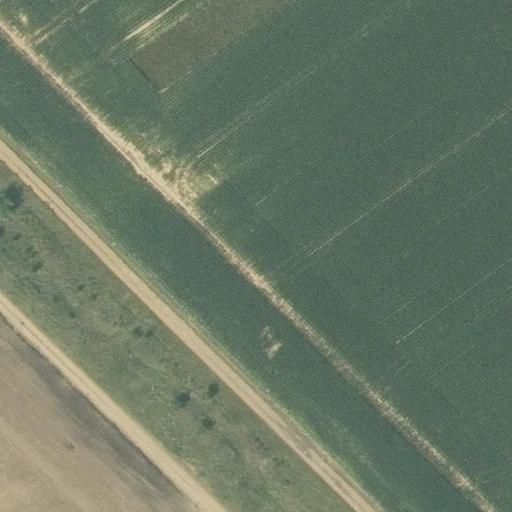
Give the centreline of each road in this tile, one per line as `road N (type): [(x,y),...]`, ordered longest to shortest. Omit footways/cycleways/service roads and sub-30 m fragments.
road 1 (track): [(0,159),(358,511)]
road 2 (track): [(0,304),(211,511)]
